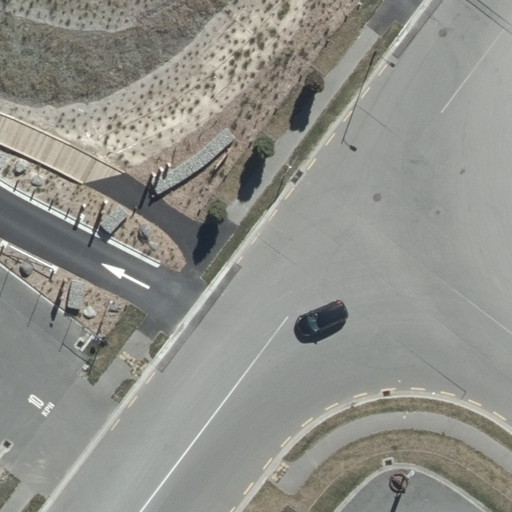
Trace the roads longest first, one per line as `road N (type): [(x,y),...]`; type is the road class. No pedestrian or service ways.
road 1 (unclassified): [(143,511),(365,221)]
road 2 (unclassified): [(365,221),(511,21)]
road 3 (unclassified): [(511,332),(365,221)]
